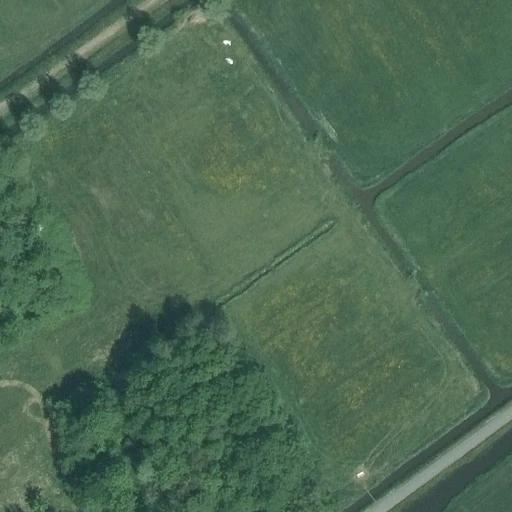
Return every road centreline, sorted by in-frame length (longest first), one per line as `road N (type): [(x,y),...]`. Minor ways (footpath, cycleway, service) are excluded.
road 1 (track): [(0,108),(154,0)]
road 2 (unclassified): [(378,511),(511,415)]
